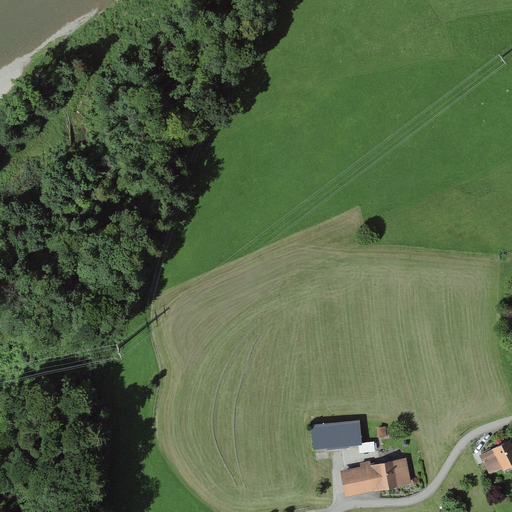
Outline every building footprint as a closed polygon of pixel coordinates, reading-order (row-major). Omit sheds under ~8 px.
[(360,416),(312,422),(314,447),(359,442),(363,442),(360,416)] [(377,425),(378,435),(386,435),(386,425),(377,425)] [(511,439),(510,437),(480,452),(489,470),(502,464),(504,467),(511,462),(511,439)] [(374,441),(363,442),(359,442),(360,452),(375,451),(374,441)] [(361,464),(341,468),(346,494),(412,482),(407,455),(370,462),(369,459),(360,461),(361,464)]
